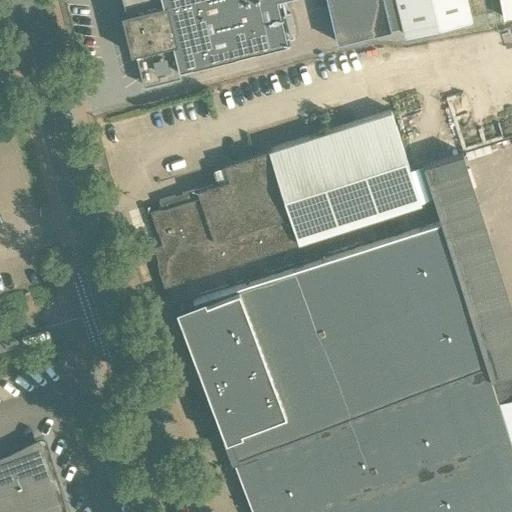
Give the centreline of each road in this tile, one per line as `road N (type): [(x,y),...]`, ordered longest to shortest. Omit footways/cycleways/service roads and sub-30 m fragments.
road 1 (tertiary): [(118,306),(26,0)]
road 2 (tertiary): [(184,511),(142,403),(118,306)]
